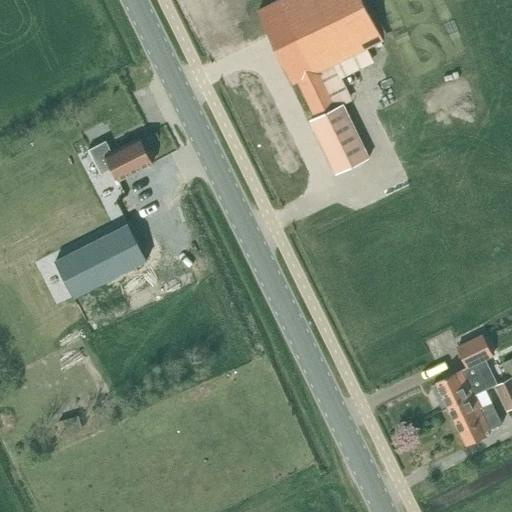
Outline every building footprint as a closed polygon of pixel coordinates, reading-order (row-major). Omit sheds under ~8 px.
[(363,0),(281,0),(258,11),(293,84),(298,81),(315,118),(310,120),(336,174),(369,158),(343,104),(352,100),(334,63),(383,40),(363,0)] [(89,149),(101,173),(102,173),(112,168),(118,180),(152,163),(139,138),(111,152),(106,141),(89,149)] [(127,225),(55,261),(74,298),(146,261),(127,225)] [(478,393),(486,389),(474,366),(494,356),(483,333),(457,347),(467,368),(436,382),(448,407),(478,393)] [(511,358),(501,364),(508,378),(511,376),(511,358)] [(511,376),(508,378),(509,379),(496,386),(507,411),(511,408),(511,376)] [(478,393),(448,407),(466,445),(487,435),(485,431),(502,423),(492,402),(484,406),(478,393)]
